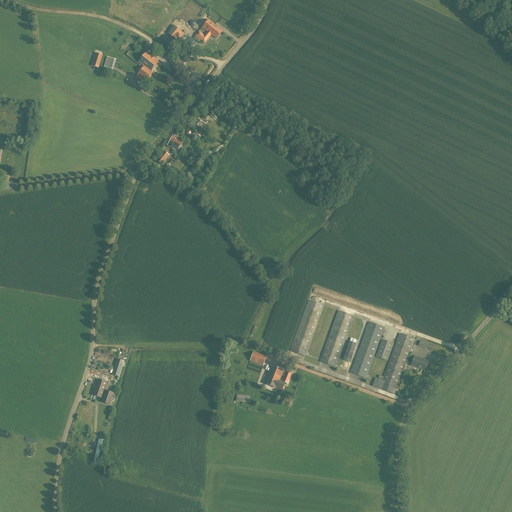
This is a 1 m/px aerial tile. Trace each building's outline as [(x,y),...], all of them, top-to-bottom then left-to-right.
[(199,31),(193,38),(198,42),(200,39),(204,42),(211,35),(213,37),(214,36),(216,38),(222,32),(217,28),(217,27),(209,20),(202,27),(207,31),(204,35),(199,31)] [(173,26),(167,33),(177,41),(184,34),(173,26)] [(90,66),(99,68),(102,55),(94,53),(90,66)] [(139,62),(144,66),(151,71),(158,62),(146,53),(139,62)] [(178,56),(170,66),(177,72),(179,74),(184,67),(182,66),(185,61),(178,56)] [(104,66),(113,69),(116,59),(107,57),(104,66)] [(151,71),(144,66),(138,74),(135,78),(138,80),(141,76),(146,80),(152,73),(151,71)] [(199,77),(194,73),(189,79),(194,84),(199,77)] [(167,145),(173,149),(172,150),(174,151),(175,150),(178,151),(183,141),(180,139),(181,138),(175,135),(174,137),(173,136),(167,145)] [(166,161),(165,161),(169,155),(164,151),(157,160),(162,165),(165,161),(165,162),(166,161)] [(290,351),(306,356),(324,306),(308,300),(290,351)] [(320,362),(335,367),(354,317),(338,311),(320,362)] [(414,314),(409,328),(428,334),(433,320),(414,314)] [(369,322),(351,373),(366,378),(384,328),(369,322)] [(383,380),(380,389),(394,394),(414,339),(400,334),(384,377),(379,375),(378,378),(383,380)] [(375,357),(387,361),(394,344),(382,340),(375,357)] [(356,344),(350,341),(343,359),(350,362),(356,344)] [(420,341),(418,346),(432,351),(434,346),(420,341)] [(434,352),(424,349),(422,356),(432,358),(434,352)] [(266,356),(253,351),(250,361),(263,366),(266,356)] [(411,366),(426,371),(429,362),(415,356),(411,366)] [(117,359),(112,375),(119,377),(124,361),(117,359)] [(291,374),(287,372),(283,381),(280,380),(283,371),(271,366),(264,383),(282,390),(285,383),(287,384),(291,374)] [(92,395),(102,398),(103,391),(107,391),(109,383),(96,379),(92,395)] [(103,391),(102,398),(104,398),(103,403),(110,405),(113,393),(107,391),(103,391)] [(237,394),(236,401),(249,403),(250,396),(237,394)] [(99,439),(93,465),(100,466),(106,441),(99,439)]
